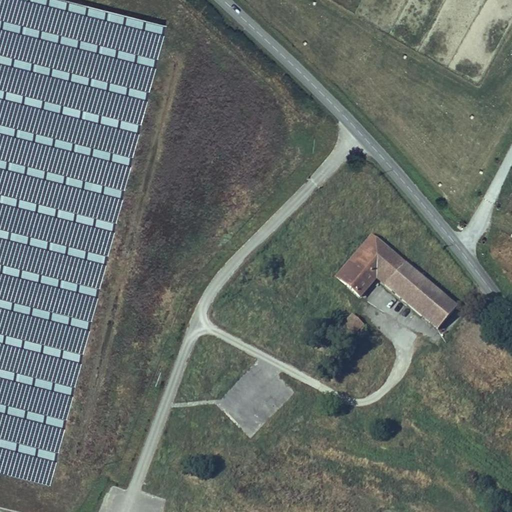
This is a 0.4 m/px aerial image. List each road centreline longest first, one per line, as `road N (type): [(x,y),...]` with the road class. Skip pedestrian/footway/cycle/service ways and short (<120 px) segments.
road 1 (tertiary): [(222,0),(344,115),(511,321)]
road 2 (unknown): [(191,320),(359,403),(379,395),(428,329)]
